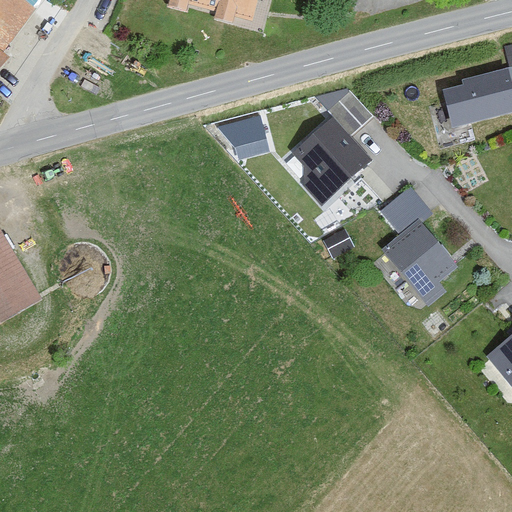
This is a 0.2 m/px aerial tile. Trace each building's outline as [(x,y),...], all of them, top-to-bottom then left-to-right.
[(35,6),(25,0),(0,0),(0,75),(14,56),(4,49),(35,6)] [(186,0),(259,19),(263,0),(186,0)] [(444,90),(453,126),(511,111),(511,67),(463,80),(464,85),(444,90)] [(226,121),(237,157),(272,147),(260,110),(226,121)] [(339,118),(299,151),(315,170),(302,181),(323,207),(376,163),(339,118)] [(412,187),(383,211),(404,237),(434,213),(412,187)] [(427,225),(389,253),(428,306),(447,292),(441,283),(459,269),(427,225)] [(0,227),(0,326),(44,300),(0,227)] [(511,337),(489,353),(511,385),(511,337)]
